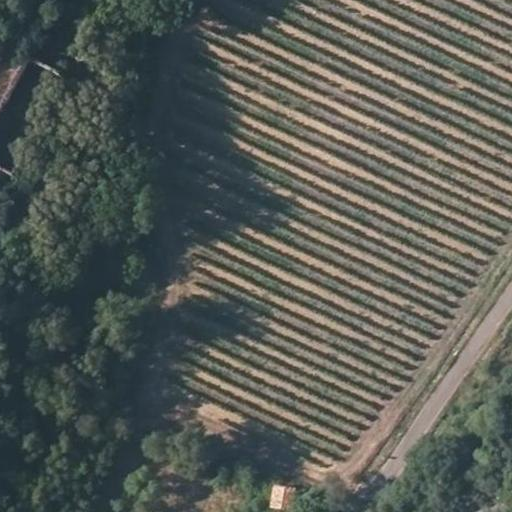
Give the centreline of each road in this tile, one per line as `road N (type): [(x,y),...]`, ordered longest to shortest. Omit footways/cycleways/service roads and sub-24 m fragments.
road 1 (unclassified): [(0,253),(96,98),(131,0)]
road 2 (tertiary): [(366,511),(511,290)]
road 3 (track): [(372,501),(138,406)]
